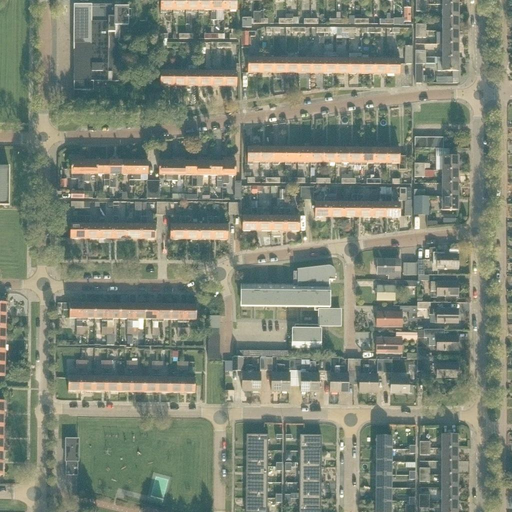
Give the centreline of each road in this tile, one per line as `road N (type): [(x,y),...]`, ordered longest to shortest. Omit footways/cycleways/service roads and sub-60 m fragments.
road 1 (residential): [(479,94),(127,136),(42,137)]
road 2 (residential): [(42,285),(181,285),(238,260),(349,247)]
road 3 (tertiary): [(481,417),(480,232)]
road 4 (residential): [(220,412),(43,409)]
road 5 (unclassified): [(42,285),(42,137)]
road 6 (tertiary): [(480,232),(479,94)]
road 7 (unclassified): [(42,137),(43,0)]
road 8 (residential): [(349,247),(480,232)]
road 9 (residential): [(481,417),(350,415)]
road 10 (residential): [(350,415),(220,412)]
road 11 (unclassified): [(43,409),(42,285)]
